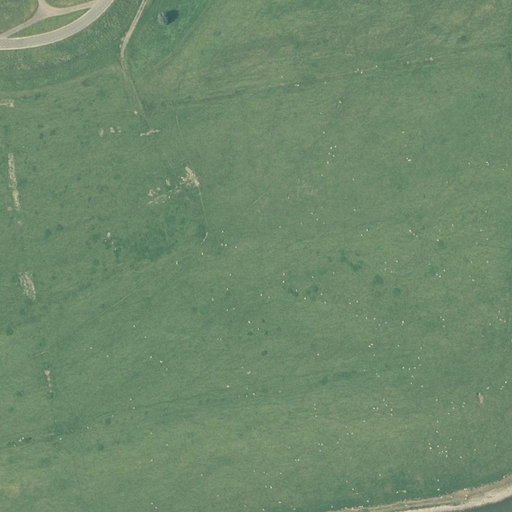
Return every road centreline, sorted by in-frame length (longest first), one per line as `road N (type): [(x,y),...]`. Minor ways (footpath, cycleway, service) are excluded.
road 1 (track): [(148,130),(121,62),(145,0)]
road 2 (unclassified): [(107,0),(63,33),(0,45)]
